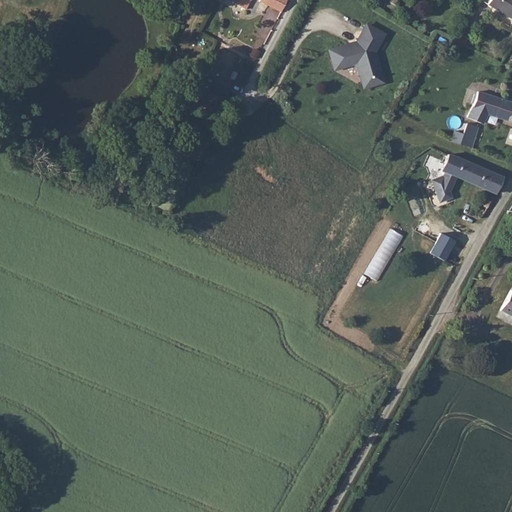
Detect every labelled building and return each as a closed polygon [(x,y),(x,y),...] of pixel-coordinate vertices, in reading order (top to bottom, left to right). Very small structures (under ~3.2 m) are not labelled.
[(265,0),(263,3),(283,13),(288,1),(289,0),(287,0),(265,0)] [(511,0),(492,0),(489,6),(511,18),(511,0)] [(348,45),(328,50),(333,69),(352,65),(357,65),(361,79),(380,74),(373,51),(383,33),(366,24),(353,46),(348,45)] [(380,74),(361,79),(362,86),(382,81),(380,74)] [(474,106),(468,118),(483,124),(490,111),(511,118),(511,100),(479,90),(474,106)] [(197,91),(194,115),(216,118),(219,94),(197,91)] [(464,132),(459,143),(471,147),(479,126),(468,121),(468,122),(464,132)] [(456,129),(452,140),(459,143),(464,132),(456,129)] [(440,167),(465,177),(465,176),(471,161),(450,153),(444,151),(440,167)] [(465,176),(465,177),(495,188),(500,180),(501,173),(471,161),(465,176)] [(473,210),(481,215),(490,198),(481,193),(473,210)] [(389,227),(363,275),(377,282),(403,234),(389,227)] [(501,308),(511,314),(511,288),(501,308)]
